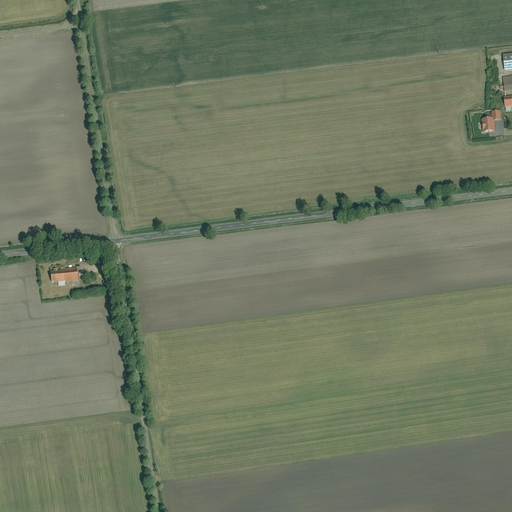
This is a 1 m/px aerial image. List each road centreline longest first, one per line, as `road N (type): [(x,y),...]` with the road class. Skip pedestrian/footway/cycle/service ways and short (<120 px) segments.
road 1 (tertiary): [(114,241),(511,191)]
road 2 (residential): [(114,241),(156,511)]
road 3 (residential): [(76,0),(114,241)]
